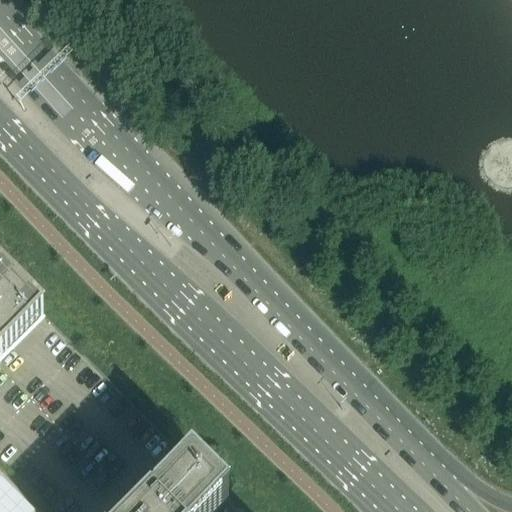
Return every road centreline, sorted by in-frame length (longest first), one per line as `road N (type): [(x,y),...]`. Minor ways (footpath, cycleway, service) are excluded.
road 1 (trunk): [(435,477),(0,12)]
road 2 (trunk): [(0,116),(400,511)]
